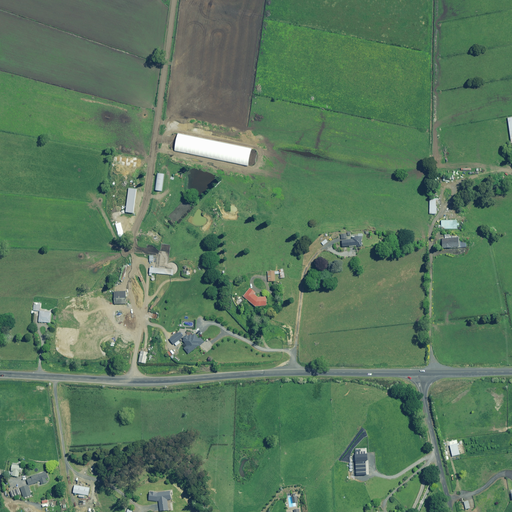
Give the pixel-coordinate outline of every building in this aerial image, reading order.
[(164,174),(158,173),(156,190),(162,191),(164,174)] [(137,189),(129,188),(125,212),(133,213),(137,189)] [(438,205),(439,198),(430,198),(429,214),(436,214),(437,205),(438,205)] [(183,199),(166,217),(175,225),(191,207),(183,199)] [(457,221),(457,220),(441,220),(441,229),(458,229),(458,224),(459,224),(459,221),(457,221)] [(342,240),(342,247),(349,246),(349,247),(358,246),(358,247),(363,246),(362,240),(363,240),(362,236),(359,236),(355,236),(355,237),(353,237),(353,239),(342,240)] [(453,237),(442,238),(443,248),(452,247),(452,248),(467,247),(466,241),(460,242),(460,236),(453,236),(453,237)] [(256,292),(250,287),(243,296),(255,307),(267,305),(266,297),(258,297),(254,294),(256,292)] [(126,304),(126,291),(114,292),(114,304),(126,304)] [(51,312),(39,311),(39,322),(50,323),(51,312)] [(177,331),(175,333),(175,332),(172,334),(173,335),(172,336),(171,335),(168,337),(170,339),(174,345),(182,338),(182,337),(183,336),(180,332),(178,333),(177,331)] [(185,340),(184,341),(185,343),(184,344),(186,347),(184,348),(189,354),(200,345),(204,342),(200,338),(199,339),(195,334),(191,336),(190,335),(188,337),(187,335),(183,338),(185,340)] [(147,352),(141,351),(139,362),(146,363),(147,352)] [(460,454),(458,445),(460,445),(459,443),(457,443),(450,445),(452,456),(460,454)] [(365,454),(365,451),(355,451),(356,475),(366,475),(366,461),(367,461),(367,454),(365,454)] [(22,466),(12,465),(11,467),(12,468),(11,476),(19,477),(19,472),(21,472),(22,466)] [(40,480),(41,481),(42,484),(47,482),(46,479),(48,478),(46,472),(31,477),(32,478),(27,480),(29,485),(38,482),(38,481),(40,480)] [(32,495),(28,485),(20,488),(24,498),(32,495)] [(90,488),(74,485),(73,493),(88,495),(90,488)] [(10,491),(12,497),(20,494),(18,488),(10,491)] [(166,500),(171,500),(170,491),(160,492),(150,491),(149,500),(159,502),(160,511),(168,511),(167,501),(166,502),(166,500)]
